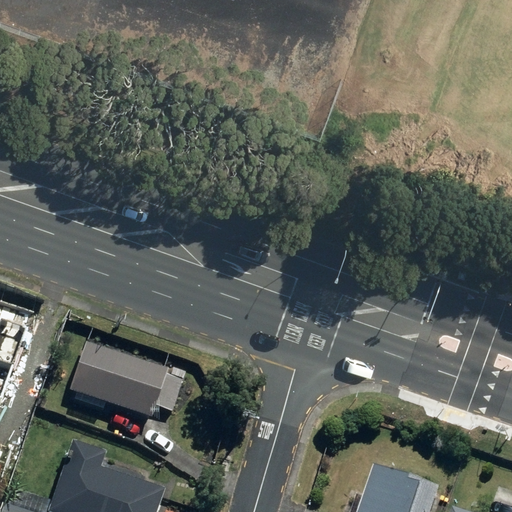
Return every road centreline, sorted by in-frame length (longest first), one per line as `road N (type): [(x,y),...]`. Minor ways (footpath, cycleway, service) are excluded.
road 1 (primary): [(34,197),(315,296)]
road 2 (residential): [(252,511),(315,296)]
road 3 (primary): [(315,296),(511,364)]
